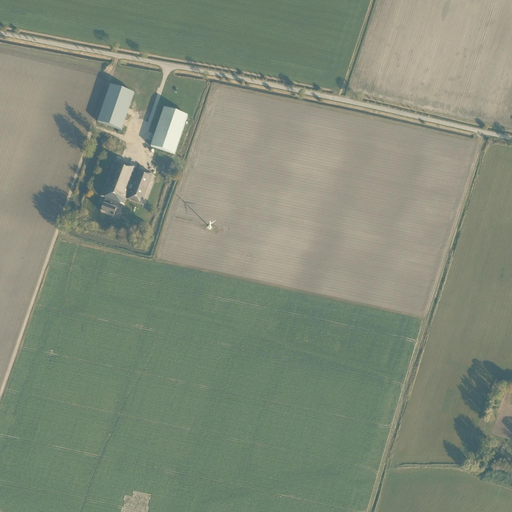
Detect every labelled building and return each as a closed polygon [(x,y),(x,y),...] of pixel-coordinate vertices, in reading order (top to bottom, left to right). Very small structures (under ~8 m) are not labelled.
[(388,43),(389,37),(386,37),(378,35),(377,40),(388,43)] [(399,46),(401,40),(398,39),(389,37),(388,43),(399,46)] [(401,40),(399,46),(411,48),(412,42),(409,42),(401,40)] [(381,79),(379,78),(376,77),(375,80),(366,78),(365,84),(380,87),(381,79)] [(110,86),(97,124),(121,132),(129,109),(134,94),(122,90),(117,89),(110,86)] [(415,98),(417,90),(411,88),(410,91),(408,90),(406,97),(409,98),(409,97),(415,98)] [(417,90),(415,98),(421,99),(420,100),(423,101),(425,94),(422,94),(423,91),(417,90)] [(443,102),(444,96),(441,96),(433,94),(432,99),(443,102)] [(444,96),(443,102),(454,104),(456,99),(453,98),(444,96)] [(500,108),(497,108),(489,106),(487,112),(499,114),(500,108)] [(511,111),(508,110),(500,108),(499,114),(510,117),(511,111)] [(188,117),(164,109),(150,148),(174,156),(188,117)] [(114,161),(101,196),(107,198),(118,203),(124,205),(126,200),(144,207),(156,177),(154,177),(154,176),(114,161)] [(104,205),(101,212),(114,217),(117,209),(116,209),(118,203),(107,198),(104,205)] [(137,205),(135,211),(142,213),(144,207),(137,205)] [(499,426),(497,433),(504,434),(504,433),(509,435),(507,439),(511,440),(511,430),(508,430),(508,428),(508,426),(509,426),(510,422),(507,421),(506,425),(507,425),(506,428),(499,426)]
